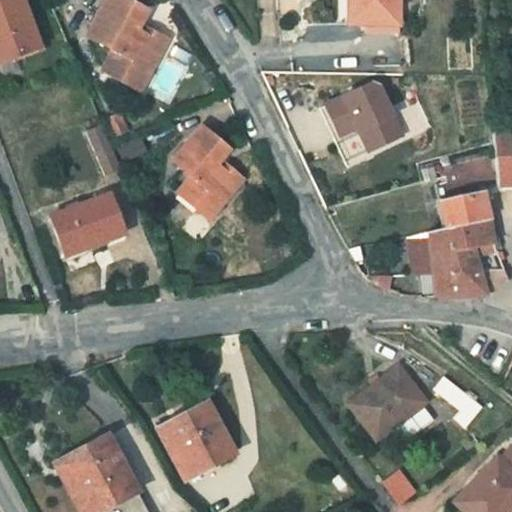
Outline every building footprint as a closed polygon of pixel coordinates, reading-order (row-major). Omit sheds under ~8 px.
[(16,0),(0,0),(0,57),(34,43),(16,0)] [(93,67),(115,80),(121,72),(135,81),(157,38),(133,23),(138,13),(142,5),(133,0),(98,0),(83,29),(106,43),(93,67)] [(337,0),(337,21),(387,22),(387,0),(337,0)] [(138,13),(133,23),(157,38),(163,28),(138,13)] [(135,81),(121,72),(115,80),(130,89),(135,81)] [(368,81),(322,102),(335,132),(329,135),(343,164),(366,155),(364,148),(397,134),(375,84),(368,81)] [(335,132),(322,102),(315,105),(329,135),(335,132)] [(93,171),(109,163),(85,108),(68,115),(93,171)] [(212,208),(234,175),(211,158),(218,150),(224,142),(195,123),(167,163),(188,178),(177,193),(196,205),(199,200),(212,208)] [(511,130),(485,132),(490,170),(493,180),(511,178),(511,130)] [(218,150),(211,158),(234,175),(240,166),(218,150)] [(430,174),(433,191),(443,188),(440,172),(430,174)] [(480,203),(475,181),(443,188),(433,191),(438,216),(480,207),(480,203)] [(62,255),(121,233),(105,193),(48,215),(62,255)] [(438,216),(402,228),(404,270),(424,269),(477,265),(473,239),(489,236),(485,224),(480,207),(438,216)] [(477,265),(424,269),(425,290),(480,289),(499,272),(497,264),(477,265)] [(371,431),(397,411),(422,392),(395,356),(344,396),(371,431)] [(443,377),(434,389),(474,422),(484,409),(443,377)] [(429,402),(422,392),(397,411),(404,420),(429,402)] [(203,403),(203,400),(160,425),(187,474),(230,450),(203,403)] [(410,437),(431,421),(423,410),(402,425),(410,437)] [(147,511),(109,435),(62,457),(89,511),(147,511)] [(511,448),(505,442),(495,453),(509,464),(511,460),(511,448)] [(511,460),(509,464),(495,453),(450,499),(462,511),(500,511),(511,499),(511,460)] [(78,511),(89,511),(62,457),(53,461),(78,511)] [(400,471),(383,483),(399,505),(416,492),(400,471)]
